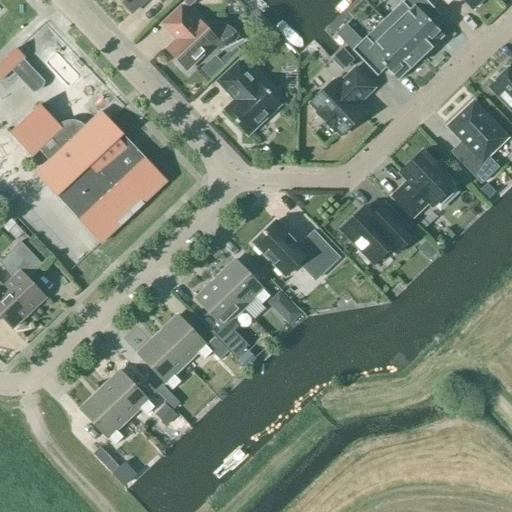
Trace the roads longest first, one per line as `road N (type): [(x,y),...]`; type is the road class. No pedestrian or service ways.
road 1 (residential): [(511,28),(328,184),(223,183)]
road 2 (track): [(230,511),(336,415),(454,372),(474,377),(511,417)]
road 3 (residential): [(0,390),(28,389),(209,219),(223,183)]
road 4 (residential): [(223,183),(208,155),(65,0)]
road 5 (track): [(28,389),(43,440),(105,511)]
